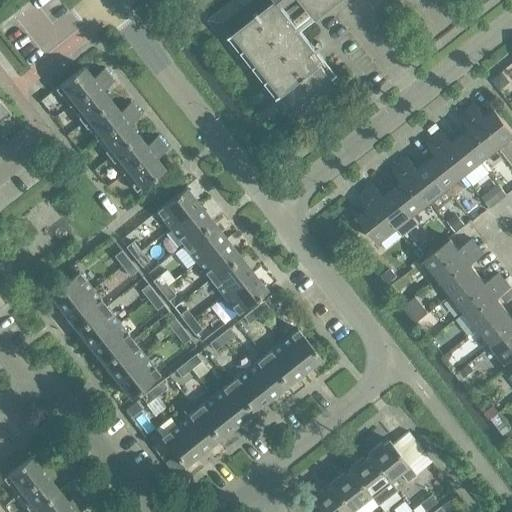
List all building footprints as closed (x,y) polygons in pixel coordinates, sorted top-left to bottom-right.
[(232,0),(208,19),(249,71),(253,68),(257,73),(295,121),(332,92),(326,85),(332,80),(278,11),(291,0),(301,0),(312,14),(329,0),(232,0)] [(83,66),(60,84),(74,102),(108,74),(103,68),(92,77),(83,66)] [(502,71),(492,80),(499,89),(510,81),(502,71)] [(74,102),(87,119),(110,100),(102,90),(113,81),(108,74),(74,102)] [(130,102),(119,111),(110,100),(87,119),(100,135),(135,108),(130,102)] [(498,149),(511,137),(511,130),(494,108),(484,116),(474,102),(466,108),(498,149)] [(100,135),(113,152),(137,134),(128,123),(140,114),(135,108),(100,135)] [(460,135),(481,162),(498,149),(466,108),(459,114),(469,128),(460,135)] [(464,175),(481,162),(460,135),(450,143),(440,129),(432,135),(464,175)] [(157,136),(145,145),(137,134),(113,152),(127,170),(162,142),(157,136)] [(464,175),(432,135),(425,141),(435,154),(426,162),(447,189),(464,175)] [(127,170),(141,187),(164,169),(155,158),(167,149),(162,142),(127,170)] [(430,202),(447,189),(426,162),(416,169),(406,156),(399,162),(430,202)] [(392,189),(413,215),(430,202),(399,162),(391,168),(401,181),(392,189)] [(396,229),(413,215),(392,189),(383,196),(372,183),(365,189),(396,229)] [(490,208),(500,200),(507,195),(498,183),(481,196),(490,208)] [(199,205),(185,187),(155,211),(169,228),(199,205)] [(396,229),(365,189),(357,195),(367,208),(357,216),(379,243),(396,229)] [(213,221),(199,205),(169,228),(183,245),(213,221)] [(226,238),(213,221),(183,245),(196,262),(226,238)] [(239,255),(226,238),(196,262),(209,279),(239,255)] [(451,238),(423,260),(436,278),(477,246),(471,239),(459,248),(451,238)] [(133,240),(125,247),(133,257),(141,251),(133,240)] [(483,254),(477,246),(436,278),(450,295),(477,273),(470,264),(483,254)] [(129,260),(121,250),(114,256),(122,266),(129,260)] [(141,251),(133,257),(141,267),(149,261),(141,251)] [(253,272),(239,255),(209,279),(223,296),(253,272)] [(129,260),(122,266),(130,276),(137,270),(129,260)] [(389,267),(380,275),(386,283),(396,276),(389,267)] [(79,270),(49,294),(63,312),(93,288),(79,270)] [(267,290),(253,272),(223,296),(236,314),(267,290)] [(463,312),(504,280),(498,273),(484,283),(477,273),(450,295),(463,312)] [(159,274),(152,280),(160,291),(167,285),(159,274)] [(510,288),(504,280),(463,312),(477,329),(504,307),(496,298),(510,288)] [(156,294),(148,283),(140,289),(148,300),(156,294)] [(167,285),(160,291),(168,301),(176,295),(167,285)] [(93,288),(63,312),(76,329),(106,305),(93,288)] [(156,294),(148,300),(156,310),(164,304),(156,294)] [(253,308),(259,315),(269,307),(263,300),(253,308)] [(106,305),(76,329),(90,346),(120,322),(106,305)] [(490,346),(511,328),(511,316),(511,317),(504,307),(477,329),(490,346)] [(194,319),(186,308),(179,314),(187,325),(194,319)] [(253,308),(243,316),(248,323),(259,315),(253,308)] [(183,328),(175,317),(167,323),(175,334),(183,328)] [(194,319),(187,325),(195,335),(202,329),(194,319)] [(120,322),(90,346),(103,363),(133,339),(120,322)] [(219,335),(225,342),(235,334),(229,327),(219,335)] [(303,371),(320,357),(297,327),(279,341),(303,371)] [(183,328),(175,334),(183,344),(191,338),(183,328)] [(511,328),(490,346),(504,363),(511,356),(511,328)] [(219,335),(208,343),(214,350),(225,342),(219,335)] [(133,339),(103,363),(116,380),(147,356),(133,339)] [(286,385),(303,371),(279,341),(262,355),(286,385)] [(185,361),(191,369),(201,361),(195,353),(185,361)] [(269,398),(286,385),(262,355),(245,368),(269,398)] [(147,356),(116,380),(130,398),(160,374),(147,356)] [(185,361),(175,369),(181,377),(191,369),(185,361)] [(467,364),(459,370),(465,378),(473,372),(467,364)] [(252,412),(269,398),(245,368),(228,381),(252,412)] [(151,388),(157,395),(167,387),(161,380),(151,388)] [(211,395),(235,425),(252,412),(228,381),(211,395)] [(151,388),(141,396),(147,403),(157,395),(151,388)] [(194,408),(218,438),(235,425),(211,395),(194,408)] [(493,405),(484,412),(489,419),(490,418),(498,412),(499,411),(493,405)] [(177,421),(201,452),(218,438),(194,408),(177,421)] [(160,435),(184,466),(201,452),(177,421),(160,435)] [(379,444),(367,453),(390,481),(409,466),(388,440),(380,446),(379,444)] [(396,489),(390,481),(367,453),(368,455),(361,460),(360,458),(348,467),(371,496),(377,504),(396,489)] [(7,474),(21,492),(56,464),(51,458),(40,466),(31,455),(7,474)] [(56,464),(21,492),(34,508),(58,489),(50,479),(61,470),(56,464)] [(341,473),(330,482),(352,511),(371,496),(348,467),(348,468),(349,470),(343,475),(341,473)] [(310,497),(321,511),(353,511),(352,511),(330,482),(329,482),(331,485),(324,490),(322,488),(310,497)] [(78,491),(67,500),(58,489),(34,508),(36,511),(64,511),(83,497),(78,491)] [(419,503),(425,510),(437,501),(431,494),(419,503)] [(64,511),(77,511),(88,504),(83,497),(64,511)] [(419,503),(412,509),(414,511),(422,511),(425,510),(419,503)]
